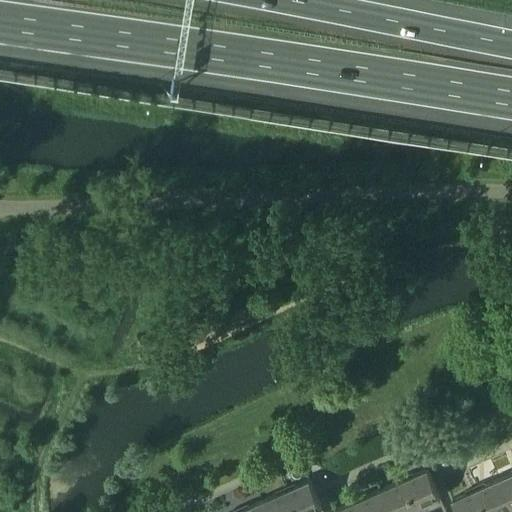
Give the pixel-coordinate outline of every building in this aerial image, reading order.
[(427,468),(404,479),(417,507),(440,497),(427,468)] [(511,507),(511,506),(511,472),(499,478),(511,507)] [(486,511),(500,511),(511,507),(499,478),(476,488),(486,511)] [(309,479),(285,490),(295,511),(312,511),(322,508),(309,479)] [(404,479),(381,489),(390,511),(406,511),(417,507),(404,479)] [(457,511),(486,511),(476,488),(452,499),(457,511)] [(363,511),(390,511),(381,489),(358,499),(363,511)] [(262,500),(267,511),(295,511),(285,490),(262,500)] [(363,511),(358,499),(334,510),(335,511),(363,511)] [(240,511),(267,511),(262,500),(239,510),(240,511)]
